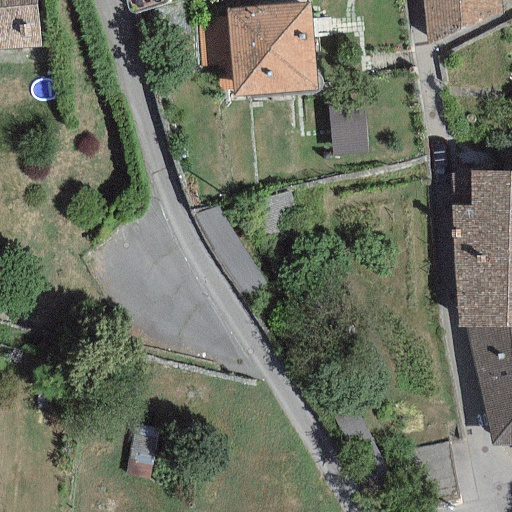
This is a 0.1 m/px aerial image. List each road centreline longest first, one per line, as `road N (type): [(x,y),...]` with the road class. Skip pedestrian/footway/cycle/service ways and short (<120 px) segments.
road 1 (residential): [(109,0),(166,207),(259,366),(371,511)]
road 2 (residential): [(478,511),(447,333),(413,0)]
